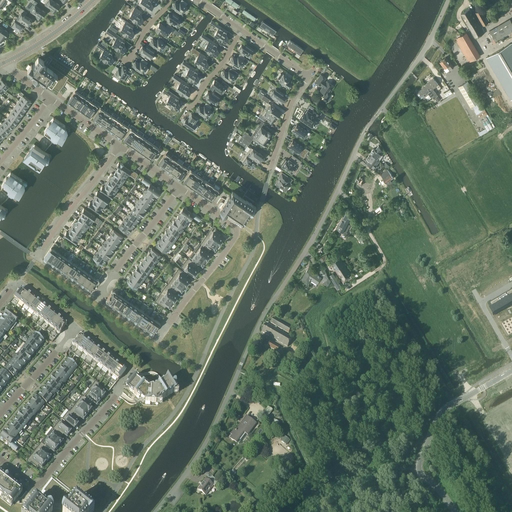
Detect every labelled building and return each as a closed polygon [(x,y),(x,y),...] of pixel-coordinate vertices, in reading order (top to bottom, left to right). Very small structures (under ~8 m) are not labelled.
[(41,0),(41,1),(45,3),(51,8),(51,9),(54,11),(56,8),(57,9),(59,5),(51,0),(41,0)] [(140,0),(139,3),(142,5),(142,6),(145,8),(146,8),(150,10),(150,9),(151,10),(153,7),(152,7),(153,6),(150,4),(151,3),(150,2),(151,0),(140,0)] [(172,6),(172,7),(175,9),(175,10),(180,13),(180,12),(182,14),(183,13),(185,14),(188,10),(186,8),(187,7),(185,6),(187,3),(182,0),(181,0),(178,4),(175,2),(174,3),(173,3),(173,4),(172,4),(172,5),(172,6)] [(225,0),(224,2),(238,11),(240,7),(230,0),(225,0)] [(33,4),(29,10),(31,11),(37,15),(36,16),(40,18),(42,16),(45,12),(35,5),(33,4)] [(132,11),(129,16),(132,18),(132,19),(136,22),(136,21),(140,24),(141,23),(143,20),(143,19),(141,17),(142,16),(140,15),(142,12),(135,7),(132,11)] [(28,25),(30,23),(31,23),(32,22),(32,20),(30,18),(25,15),(27,12),(21,8),(19,11),(21,13),(18,17),(18,16),(17,17),(28,25)] [(461,14),(475,38),(483,34),(470,9),(461,14)] [(242,14),(255,23),(258,19),(245,10),(242,14)] [(480,10),(476,13),(483,26),(488,23),(487,22),(489,20),(487,16),(485,17),(481,11),(481,10),(480,10)] [(179,22),(180,21),(177,19),(179,17),(173,13),(171,15),(168,14),(165,18),(168,20),(167,21),(170,24),(171,22),(177,26),(177,25),(178,25),(179,25),(179,24),(179,23),(179,22)] [(17,17),(16,19),(15,19),(11,25),(20,31),(23,26),(25,28),(27,26),(28,25),(17,17)] [(511,21),(510,18),(489,30),(495,41),(495,40),(496,42),(511,32),(511,21)] [(212,20),(209,23),(218,29),(217,30),(214,35),(217,37),(217,38),(221,40),(225,42),(225,41),(226,42),(228,39),(227,39),(228,38),(226,36),(226,35),(225,34),(227,31),(220,26),(216,23),(212,20)] [(123,25),(120,30),(123,32),(123,33),(127,36),(127,35),(131,37),(132,36),(132,37),(134,34),(134,33),(134,32),(132,31),(133,29),(132,29),(133,26),(126,21),(123,25)] [(259,26),(272,35),(275,31),(262,22),(259,26)] [(157,27),(155,30),(159,32),(160,32),(168,37),(174,29),(168,25),(166,27),(159,23),(157,27)] [(110,25),(108,29),(115,34),(117,30),(110,25)] [(108,29),(106,32),(114,38),(113,39),(112,38),(110,42),(112,44),(115,47),(118,50),(119,49),(123,52),(123,51),(124,51),(126,49),(125,48),(126,47),(123,45),(124,44),(123,43),(125,41),(115,34),(108,29)] [(455,39),(469,63),(480,56),(467,32),(455,39)] [(218,51),(216,49),(217,48),(215,47),(217,44),(210,39),(208,38),(202,34),(200,37),(206,41),(208,42),(207,43),(204,48),(207,50),(207,51),(211,54),(211,53),(215,55),(216,55),(218,52),(218,51)] [(150,42),(150,43),(153,45),(152,46),(157,50),(158,49),(160,50),(161,49),(163,50),(166,46),(164,45),(164,44),(163,43),(165,40),(159,36),(156,41),(153,38),(152,39),(151,39),(151,40),(150,40),(150,41),(150,42)] [(284,43),(300,54),(303,50),(286,39),(284,43)] [(98,43),(97,45),(96,45),(102,49),(103,50),(103,51),(99,56),(103,58),(102,59),(106,62),(107,61),(110,63),(111,62),(112,63),(114,60),(113,60),(114,59),(111,57),(112,56),(111,55),(113,52),(105,47),(104,46),(99,42),(98,43)] [(511,99),(511,43),(486,58),(511,100),(511,99)] [(254,49),(245,44),(244,46),(241,45),(238,49),(241,51),(240,52),(243,55),(244,53),(249,57),(250,56),(251,56),(252,55),(252,54),(252,53),(254,49)] [(153,55),(153,54),(151,52),(152,50),(146,45),(145,48),(142,46),(139,51),(142,52),(141,54),(144,56),(145,55),(150,58),(151,58),(152,58),(152,57),(153,57),(153,56),(153,55)] [(198,55),(194,61),(197,63),(197,64),(201,67),(201,66),(205,69),(206,68),(208,65),(208,64),(206,62),(207,61),(205,60),(207,58),(200,52),(200,53),(198,55)] [(230,60),(230,61),(233,64),(232,64),(237,68),(238,67),(240,68),(244,62),(243,61),(245,58),(239,54),(236,59),(233,57),(232,57),(231,58),(230,58),(230,59),(230,60)] [(29,71),(31,73),(31,74),(33,75),(33,76),(38,80),(43,83),(44,82),(59,92),(65,84),(69,78),(49,65),(52,59),(48,56),(44,62),(38,58),(33,66),(31,65),(30,66),(28,65),(26,68),(28,69),(27,70),(29,71)] [(453,67),(445,57),(442,60),(441,61),(440,62),(445,69),(447,67),(449,70),(453,67)] [(133,64),(133,65),(132,66),(136,68),(135,69),(140,72),(141,71),(143,73),(143,71),(145,73),(148,69),(146,67),(147,66),(146,65),(147,62),(142,59),(139,63),(135,61),(135,62),(134,62),(133,62),(133,63),(133,64)] [(191,80),(192,80),(196,82),(196,81),(197,82),(199,79),(198,79),(199,78),(196,76),(197,75),(196,74),(198,71),(191,66),(189,65),(183,61),(181,64),(187,68),(189,69),(188,70),(185,75),(188,77),(188,78),(191,80)] [(115,66),(112,71),(114,73),(113,75),(115,76),(113,78),(117,80),(119,78),(120,79),(121,77),(122,78),(126,80),(129,75),(125,72),(127,69),(126,68),(126,67),(125,67),(125,66),(124,66),(123,66),(122,66),(120,69),(115,66)] [(221,74),(221,75),(224,77),(223,78),(228,82),(229,81),(231,82),(232,81),(234,82),(237,78),(235,77),(235,75),(234,74),(236,72),(230,68),(227,73),(224,70),(223,71),(222,71),(222,72),(221,72),(221,73),(221,74)] [(292,84),(291,84),(292,83),(289,81),(292,76),(286,72),(285,75),(283,74),(282,75),(280,74),(277,78),(279,79),(279,80),(280,82),(280,83),(285,86),(285,85),(289,88),(289,87),(290,87),(291,86),(291,85),(292,85),(292,84)] [(319,90),(324,93),(322,96),(326,99),(331,93),(328,91),(332,85),(326,80),(325,82),(322,81),(325,77),(320,74),(315,81),(320,85),(320,84),(322,86),(319,90)] [(182,80),(180,79),(174,75),(172,78),(178,82),(180,83),(179,84),(176,88),(179,91),(179,92),(183,94),(187,96),(187,95),(188,96),(190,93),(189,92),(190,92),(188,90),(188,89),(187,88),(189,85),(182,80)] [(433,78),(425,84),(426,85),(431,91),(432,91),(431,92),(433,94),(435,92),(436,93),(433,89),(438,84),(433,78)] [(0,86),(4,89),(4,90),(7,87),(10,89),(12,86),(9,84),(8,83),(8,84),(7,84),(1,79),(0,79),(0,86)] [(212,84),(210,86),(212,88),(214,90),(215,89),(221,93),(223,94),(229,85),(223,81),(221,83),(214,79),(211,84),(212,84)] [(488,114),(468,81),(458,87),(470,107),(472,106),(480,119),(488,114)] [(419,92),(417,94),(421,98),(423,97),(424,98),(429,94),(431,97),(432,96),(432,95),(433,94),(431,92),(432,91),(431,91),(426,85),(419,91),(419,92)] [(77,87),(75,90),(74,91),(71,95),(77,99),(82,103),(88,107),(93,111),(102,117),(108,121),(113,124),(118,128),(124,132),(133,138),(138,142),(144,146),(149,149),(155,153),(158,149),(159,148),(160,145),(130,124),(129,124),(124,120),(119,116),(113,113),(113,112),(108,109),(103,105),(102,105),(94,99),(93,99),(88,95),(83,91),(82,91),(77,88),(77,87)] [(169,105),(172,107),(173,107),(177,109),(177,108),(178,109),(180,106),(179,105),(180,105),(177,103),(178,102),(177,101),(179,98),(172,93),(171,92),(164,88),(162,91),(168,95),(170,96),(169,97),(166,101),(169,104),(169,105)] [(271,92),(271,93),(271,94),(270,95),(275,98),(274,100),(278,102),(279,101),(281,103),(284,98),(282,96),(284,94),(276,88),(274,91),(273,90),(273,91),(272,91),(271,92)] [(19,100),(28,106),(30,104),(30,103),(29,103),(31,101),(23,95),(23,94),(23,93),(20,91),(18,94),(21,96),(19,100)] [(219,100),(218,100),(219,99),(216,97),(218,95),(212,91),(210,93),(208,91),(205,96),(207,98),(206,99),(210,101),(211,100),(216,104),(216,103),(217,103),(218,103),(218,102),(219,101),(219,100)] [(19,100),(16,105),(24,110),(25,109),(26,109),(28,106),(19,100)] [(196,109),(197,109),(196,110),(199,112),(199,113),(204,117),(204,116),(206,117),(207,116),(209,117),(212,113),(210,111),(211,110),(209,109),(211,107),(206,103),(203,107),(199,105),(199,106),(198,106),(197,106),(197,107),(196,108),(196,109)] [(275,107),(268,103),(264,108),(264,109),(276,117),(277,117),(280,113),(279,112),(274,109),(275,107)] [(24,110),(16,105),(12,110),(22,116),(24,113),(23,112),(24,110)] [(302,114),(299,118),(312,126),(315,128),(318,123),(317,122),(319,119),(318,117),(321,113),(313,108),(310,112),(307,110),(305,113),(304,112),(302,114)] [(276,117),(264,109),(260,114),(259,117),(264,121),(266,118),(272,122),(273,121),(274,120),(275,119),(275,118),(276,117)] [(12,110),(9,114),(18,120),(19,118),(19,119),(20,119),(20,118),(22,116),(12,110)] [(186,119),(185,119),(184,119),(184,120),(183,120),(183,121),(183,122),(183,123),(192,129),(193,129),(195,130),(198,126),(196,125),(194,124),(199,118),(191,113),(189,116),(190,116),(188,119),(186,118),(186,119)] [(9,114),(6,119),(15,125),(17,123),(17,122),(18,120),(9,114)] [(488,114),(480,119),(488,131),(495,126),(488,114)] [(47,125),(47,127),(44,131),(45,132),(55,139),(56,140),(57,141),(58,142),(59,143),(60,142),(61,141),(61,140),(62,139),(64,136),(67,132),(67,131),(68,131),(68,130),(69,130),(70,130),(70,129),(71,129),(70,128),(69,128),(69,127),(68,127),(67,126),(66,126),(54,118),(51,122),(50,122),(49,122),(47,125)] [(6,119),(3,123),(11,129),(12,128),(13,128),(14,128),(15,125),(6,119)] [(2,123),(0,125),(0,128),(7,133),(8,132),(9,132),(11,129),(3,123),(2,123)] [(297,124),(292,131),(294,132),(294,133),(299,136),(304,139),(307,134),(306,134),(307,131),(297,124)] [(257,132),(267,139),(270,134),(261,127),(257,132)] [(267,139),(257,132),(255,131),(250,138),(246,135),(244,138),(250,142),(253,138),(263,145),(266,141),(265,141),(266,140),(267,139)] [(293,140),(288,147),(290,148),(290,149),(288,151),(293,154),(295,152),(299,155),(303,158),(308,151),(293,140)] [(35,167),(37,167),(40,169),(48,157),(49,155),(45,152),(35,145),(31,149),(30,149),(24,158),(25,159),(28,161),(34,165),(34,166),(35,167)] [(374,148),(370,153),(376,158),(378,160),(384,153),(383,150),(378,145),(375,149),(374,148)] [(260,161),(261,160),(262,159),(263,159),(263,158),(263,157),(263,156),(250,147),(247,152),(246,152),(260,161)] [(162,158),(167,162),(173,166),(178,169),(184,173),(193,180),(198,183),(204,187),(209,191),(215,195),(219,189),(220,187),(178,158),(173,154),(167,150),(165,153),(165,154),(162,158)] [(255,163),(257,164),(259,161),(260,162),(260,161),(246,152),(245,155),(244,154),(240,160),(251,168),(255,163)] [(376,158),(370,153),(366,158),(369,160),(367,163),(375,170),(378,167),(377,166),(374,164),(375,162),(374,160),(376,158)] [(284,161),(281,164),(282,165),(282,166),(291,173),(295,167),(299,169),(302,164),(300,163),(301,161),(292,155),(289,160),(288,159),(287,161),(286,160),(285,161),(284,161)] [(184,161),(175,174),(177,176),(177,177),(178,177),(178,178),(179,178),(180,178),(181,178),(182,177),(181,177),(189,165),(188,167),(187,167),(187,168),(182,164),(184,162),(184,161)] [(137,174),(132,170),(131,169),(130,170),(123,165),(123,164),(120,162),(120,163),(119,162),(116,165),(118,167),(116,170),(126,177),(128,174),(135,179),(138,174),(137,174)] [(126,177),(116,170),(113,174),(112,173),(111,173),(109,176),(120,183),(120,184),(121,184),(126,177)] [(388,170),(380,175),(388,186),(392,183),(390,180),(393,178),(388,170)] [(4,180),(4,181),(4,182),(1,186),(2,187),(12,193),(12,194),(13,194),(13,195),(14,195),(14,196),(15,197),(16,197),(16,198),(16,197),(17,197),(17,196),(18,196),(18,195),(18,194),(19,193),(21,191),(21,190),(24,186),(24,185),(25,185),(26,185),(27,184),(27,183),(27,182),(26,182),(25,181),(24,181),(23,181),(23,180),(11,172),(10,172),(8,176),(7,176),(6,176),(6,177),(4,180)] [(291,180),(282,173),(280,175),(280,176),(281,176),(276,184),(285,191),(290,183),(289,183),(291,180)] [(108,178),(108,179),(106,183),(117,191),(119,187),(118,186),(120,184),(120,183),(109,176),(108,178)] [(144,178),(141,181),(148,186),(149,186),(148,188),(147,189),(145,188),(155,195),(156,194),(156,193),(157,194),(160,190),(160,189),(160,188),(159,187),(157,187),(156,188),(151,185),(151,183),(151,182),(144,177),(144,178)] [(368,182),(360,178),(359,181),(358,181),(358,182),(358,183),(361,185),(360,187),(367,190),(370,183),(368,182)] [(117,191),(106,183),(103,187),(102,186),(100,189),(111,197),(113,194),(114,194),(117,191)] [(141,193),(151,201),(152,200),(155,195),(145,188),(142,191),(144,193),(143,194),(141,193)] [(93,199),(105,206),(107,203),(106,202),(108,199),(97,191),(95,194),(96,195),(93,199)] [(222,202),(221,203),(219,205),(219,207),(234,217),(235,217),(234,218),(237,221),(241,224),(243,221),(242,220),(243,219),(245,219),(245,218),(245,216),(253,205),(247,201),(246,201),(232,191),(227,198),(226,199),(224,203),(222,202)] [(137,198),(147,206),(150,201),(151,201),(141,193),(138,197),(140,198),(139,200),(137,198)] [(133,204),(144,211),(147,206),(137,198),(136,199),(134,202),(136,203),(135,205),(133,204)] [(105,206),(93,199),(91,202),(90,202),(88,205),(99,213),(101,209),(102,210),(105,206)] [(129,209),(140,217),(141,214),(142,214),(143,214),(143,213),(143,212),(143,211),(144,211),(133,204),(132,206),(130,208),(132,209),(131,210),(129,209)] [(190,220),(192,217),(198,221),(201,217),(194,212),(192,212),(191,213),(187,210),(187,208),(186,207),(185,206),(184,206),(183,207),(179,212),(180,213),(189,219),(190,220)] [(80,216),(91,224),(94,220),(93,219),(95,216),(84,208),(82,211),(83,212),(80,216)] [(125,214),(136,222),(137,220),(138,220),(138,219),(140,217),(129,209),(127,212),(127,213),(128,214),(127,215),(125,214)] [(348,230),(350,225),(348,224),(351,218),(346,210),(336,229),(340,231),(339,232),(342,233),(343,232),(344,233),(345,229),(348,230)] [(180,213),(179,215),(178,215),(176,218),(185,225),(186,223),(187,224),(190,220),(188,219),(189,219),(180,213)] [(125,214),(122,218),(124,219),(123,219),(122,220),(132,227),(132,226),(132,225),(133,225),(136,222),(125,214)] [(91,224),(80,216),(77,220),(76,219),(76,218),(75,218),(75,219),(73,221),(84,229),(85,230),(87,226),(89,227),(91,224)] [(173,223),(172,224),(181,230),(185,225),(176,218),(175,220),(174,220),(173,221),(173,222),(172,222),(172,223),(173,223)] [(122,220),(119,226),(128,232),(129,230),(131,230),(131,228),(131,227),(132,227),(122,220)] [(72,224),(72,225),(70,228),(80,235),(84,229),(73,221),(72,224)] [(181,230),(172,224),(171,226),(170,226),(168,229),(177,235),(179,232),(180,232),(181,230)] [(212,227),(206,235),(219,244),(220,243),(221,242),(221,241),(221,240),(222,239),(218,236),(220,233),(215,229),(216,228),(215,227),(214,226),(213,226),(212,227)] [(80,235),(70,228),(67,232),(66,231),(64,235),(75,242),(80,235)] [(110,235),(119,242),(122,236),(112,229),(109,233),(111,234),(110,235)] [(177,235),(168,229),(167,231),(166,231),(165,231),(165,232),(165,233),(165,234),(164,234),(173,241),(177,235)] [(119,242),(110,235),(108,234),(105,238),(107,239),(106,241),(115,247),(116,245),(117,245),(117,244),(119,242)] [(173,241),(164,234),(163,236),(162,236),(160,239),(169,246),(171,247),(173,243),(172,242),(173,241)] [(206,235),(200,243),(207,249),(209,250),(210,247),(215,250),(219,244),(206,235)] [(115,247),(106,241),(104,239),(101,243),(102,244),(101,246),(110,252),(112,250),(113,250),(115,247)] [(169,246),(160,239),(156,245),(167,252),(170,248),(168,247),(169,246)] [(49,251),(96,283),(100,278),(102,274),(97,271),(93,268),(92,267),(86,264),(81,260),(76,256),(71,253),(65,249),(63,247),(60,245),(55,242),(54,244),(49,251)] [(200,243),(199,242),(193,251),(206,260),(207,258),(208,258),(208,257),(209,257),(209,256),(210,254),(206,251),(207,249),(200,243)] [(110,252),(101,246),(100,245),(97,248),(99,250),(98,251),(107,257),(108,255),(109,255),(110,255),(110,254),(110,253),(110,252)] [(148,254),(157,260),(161,254),(152,248),(150,251),(149,251),(148,252),(148,253),(147,253),(148,254)] [(107,257),(98,251),(96,250),(93,254),(94,255),(93,257),(102,263),(104,260),(105,260),(107,257)] [(193,251),(187,259),(195,264),(196,265),(198,262),(202,265),(206,260),(193,251)] [(145,256),(143,259),(152,265),(155,262),(157,260),(148,254),(146,256),(145,256)] [(326,254),(325,255),(319,259),(322,264),(329,260),(326,254)] [(333,267),(335,269),(336,269),(343,280),(350,275),(344,265),(344,264),(345,264),(344,262),(343,262),(339,256),(331,261),(334,266),(333,267)] [(187,259),(187,258),(181,267),(193,276),(195,274),(196,274),(196,273),(196,272),(197,270),(193,267),(195,264),(187,259)] [(141,261),(139,264),(148,270),(151,267),(152,265),(143,259),(142,261),(141,261)] [(148,270),(139,264),(138,266),(137,266),(136,267),(136,268),(136,269),(135,270),(144,276),(148,270)] [(330,281),(323,268),(322,266),(318,268),(320,272),(318,275),(314,272),(312,270),(312,271),(308,269),(302,279),(306,282),(305,283),(307,284),(310,279),(317,283),(320,279),(322,280),(321,281),(328,285),(330,281)] [(172,277),(185,285),(186,284),(187,283),(188,283),(188,282),(188,281),(189,280),(185,277),(187,274),(178,268),(172,277)] [(133,272),(131,275),(140,281),(143,278),(145,279),(146,277),(144,276),(135,270),(134,272),(133,272)] [(333,274),(329,276),(334,284),(335,286),(336,285),(338,289),(341,287),(333,274)] [(140,281),(131,275),(127,280),(138,288),(141,284),(139,283),(140,281)] [(172,277),(167,285),(175,290),(174,290),(175,291),(177,288),(181,291),(185,285),(172,277)] [(166,284),(160,293),(173,301),(174,300),(175,299),(176,299),(176,298),(176,297),(177,296),(173,293),(174,290),(175,290),(167,285),(166,284)] [(158,326),(164,317),(117,285),(115,288),(111,294),(158,326)] [(493,313),(511,302),(511,289),(511,291),(492,302),(488,304),(493,313)] [(173,301),(160,293),(154,301),(163,307),(165,304),(169,307),(173,301)] [(49,335),(54,339),(56,337),(58,334),(60,332),(61,331),(16,295),(11,302),(9,303),(14,308),(19,311),(24,315),(29,319),(34,323),(39,327),(44,331),(49,335)] [(5,315),(3,319),(12,326),(17,320),(7,312),(4,315),(5,315)] [(292,339),(276,329),(277,327),(288,334),(291,329),(273,318),(270,323),(276,326),(274,328),(266,324),(261,332),(269,336),(272,338),(287,347),(292,339)] [(12,326),(3,319),(0,322),(0,327),(7,332),(12,326)] [(30,340),(39,347),(43,342),(34,335),(33,334),(30,338),(31,339),(30,340)] [(72,345),(70,348),(68,350),(72,353),(84,338),(80,335),(75,341),(74,341),(73,341),(73,342),(72,342),(72,343),(71,343),(71,344),(72,345)] [(39,347),(30,340),(29,339),(26,343),(27,344),(26,345),(34,352),(36,350),(37,350),(39,347)] [(93,369),(113,386),(115,384),(120,377),(115,373),(75,342),(72,345),(70,348),(68,350),(72,353),(77,357),(83,361),(88,365),(93,369)] [(270,342),(267,346),(277,352),(280,347),(270,342)] [(34,352),(26,345),(21,350),(30,357),(34,352)] [(21,350),(17,355),(26,363),(28,361),(28,360),(29,360),(30,360),(30,359),(30,358),(30,357),(21,350)] [(14,359),(13,360),(22,367),(23,365),(24,365),(26,363),(17,355),(16,354),(13,358),(14,359)] [(22,367),(13,360),(12,360),(9,363),(10,364),(9,366),(17,372),(19,370),(20,370),(22,367)] [(72,373),(72,374),(73,375),(76,371),(75,370),(76,368),(68,361),(63,367),(72,373)] [(17,372),(9,366),(7,364),(4,368),(6,369),(4,371),(13,378),(15,375),(16,375),(17,374),(17,373),(17,372)] [(72,373),(63,367),(62,369),(61,369),(60,369),(60,370),(59,371),(60,371),(59,372),(68,378),(67,379),(69,380),(72,376),(71,375),(72,374),(72,373)] [(2,371),(0,373),(0,378),(6,384),(11,378),(2,371)] [(68,378),(59,372),(58,374),(57,374),(55,377),(63,384),(67,379),(68,378)] [(149,386),(134,375),(123,390),(142,405),(157,406),(179,393),(176,388),(176,387),(176,386),(176,385),(175,384),(174,384),(174,383),(173,383),(170,379),(163,383),(162,382),(153,387),(152,387),(151,387),(150,387),(149,387),(149,386)] [(51,381),(51,382),(59,389),(61,390),(64,386),(62,385),(63,384),(55,377),(53,379),(52,379),(51,380),(51,381)] [(95,381),(89,389),(101,399),(102,398),(103,398),(103,397),(104,397),(104,396),(105,394),(101,391),(103,388),(95,381)] [(59,389),(51,382),(49,384),(48,384),(46,387),(55,394),(59,389)] [(44,389),(42,392),(51,399),(50,399),(52,400),(55,396),(54,395),(55,394),(46,387),(45,389),(44,389)] [(89,389),(83,397),(90,403),(89,403),(91,404),(93,401),(97,405),(101,399),(89,389)] [(51,399),(42,392),(37,397),(46,404),(50,399),(51,399)] [(83,397),(81,396),(75,404),(87,414),(89,413),(89,412),(90,412),(90,411),(90,410),(92,409),(88,405),(89,403),(90,403),(83,397)] [(39,410),(41,411),(44,407),(42,406),(44,405),(35,398),(33,400),(32,400),(32,401),(31,401),(31,402),(31,403),(39,410)] [(28,405),(26,408),(35,415),(39,410),(31,403),(29,405),(28,405)] [(75,404),(69,412),(76,418),(77,419),(79,416),(83,419),(87,414),(75,404)] [(272,411),(268,407),(263,414),(268,417),(272,411)] [(35,415),(26,408),(25,410),(24,410),(22,413),(31,420),(35,415)] [(69,412),(68,411),(61,419),(74,429),(78,424),(74,420),(76,418),(69,412)] [(31,420),(22,413),(20,415),(19,415),(18,416),(18,417),(18,418),(27,425),(26,425),(28,426),(31,422),(30,421),(31,420)] [(232,435),(230,438),(236,443),(238,440),(240,441),(246,434),(247,435),(256,424),(252,421),(246,417),(235,431),(233,430),(230,434),(232,435)] [(27,425),(18,418),(14,423),(22,430),(23,431),(27,428),(25,427),(26,425),(27,425)] [(279,423),(273,419),(269,424),(276,428),(279,423)] [(59,421),(53,429),(60,435),(61,436),(63,433),(67,436),(68,435),(69,435),(69,434),(70,434),(70,433),(71,431),(59,421)] [(11,426),(9,428),(18,435),(19,436),(22,433),(21,432),(22,430),(14,423),(12,425),(11,426)] [(9,428),(5,433),(15,441),(18,438),(17,437),(18,435),(9,428)] [(53,429),(52,428),(46,437),(58,446),(62,441),(58,438),(60,435),(53,429)] [(5,433),(4,432),(0,438),(0,439),(0,440),(1,440),(1,441),(2,441),(3,441),(3,440),(9,444),(8,444),(8,445),(8,446),(9,446),(15,451),(18,448),(13,444),(15,441),(5,433)] [(288,440),(283,436),(280,441),(285,444),(288,440)] [(46,437),(40,445),(48,451),(50,448),(54,452),(55,450),(56,450),(57,449),(57,448),(58,446),(46,437)] [(48,451),(40,445),(34,452),(46,462),(50,457),(46,453),(48,451)] [(27,460),(27,461),(27,462),(27,463),(28,464),(29,464),(30,464),(30,463),(31,463),(35,467),(37,464),(42,467),(43,466),(44,465),(45,464),(46,462),(34,452),(27,460)] [(0,498),(10,506),(14,502),(22,491),(18,488),(18,487),(0,473),(0,498)] [(211,477),(208,481),(205,479),(197,490),(205,495),(213,486),(214,487),(218,482),(211,477)] [(27,507),(23,511),(90,511),(92,509),(83,503),(82,503),(76,497),(51,478),(37,495),(35,498),(28,507),(27,507)]
